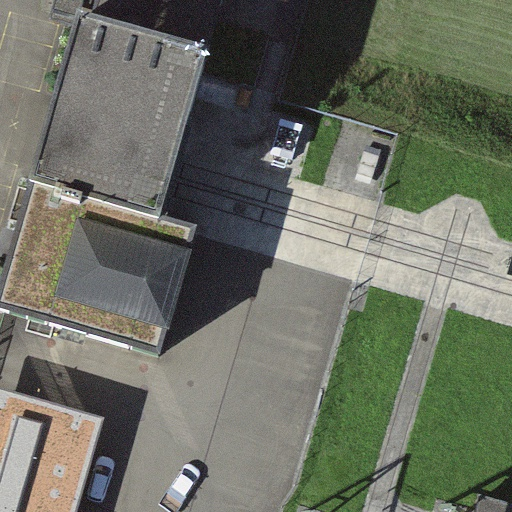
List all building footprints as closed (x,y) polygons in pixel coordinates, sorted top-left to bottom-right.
[(198,74),(221,0),(54,0),(46,29),(69,36),(198,74)] [(156,227),(198,74),(69,36),(30,187),(156,227)] [(194,238),(156,227),(30,187),(0,292),(0,316),(5,318),(159,361),(194,238)] [(0,511),(75,511),(106,425),(0,392),(0,511)] [(511,511),(511,506),(482,498),(478,511),(511,511)]
